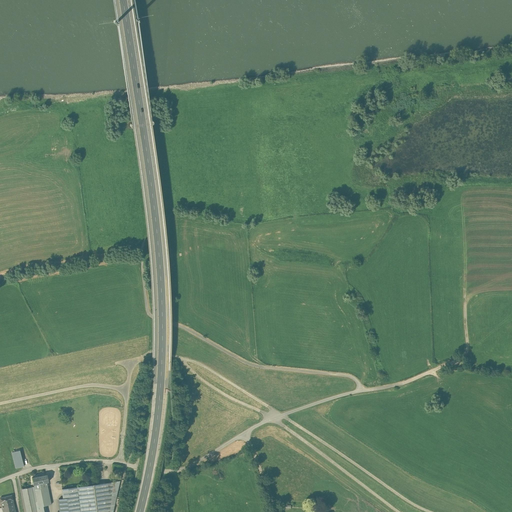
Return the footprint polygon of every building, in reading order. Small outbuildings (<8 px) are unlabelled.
[(19,451),(15,452),(20,467),(23,466),(19,451)] [(15,452),(11,453),(16,468),(20,467),(15,452)] [(47,475),(32,478),(34,485),(47,482),(49,482),(47,475)] [(112,511),(120,481),(81,486),(84,511),(112,511)] [(47,482),(34,485),(35,486),(22,489),(26,511),(35,511),(37,511),(36,507),(43,506),(51,504),(47,482)] [(84,511),(81,486),(62,489),(63,499),(58,499),(59,511),(84,511)] [(15,511),(13,500),(1,503),(3,511),(15,511)]
